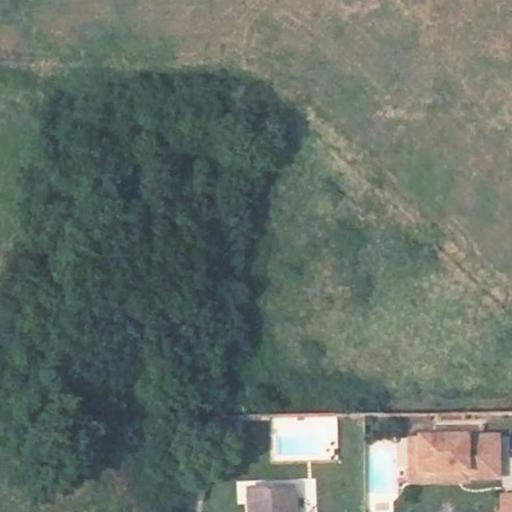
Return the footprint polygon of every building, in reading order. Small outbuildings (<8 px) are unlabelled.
[(492,486),(491,447),(419,449),(419,481),(462,481),(462,487),(492,486)] [(462,490),(462,481),(419,481),(419,449),(409,449),(410,491),(420,491),(462,490)] [(297,511),(297,490),(262,491),(261,511),(297,511)] [(261,511),(262,491),(253,491),(252,511),(261,511)] [(511,511),(511,501),(496,501),(496,511),(511,511)]
